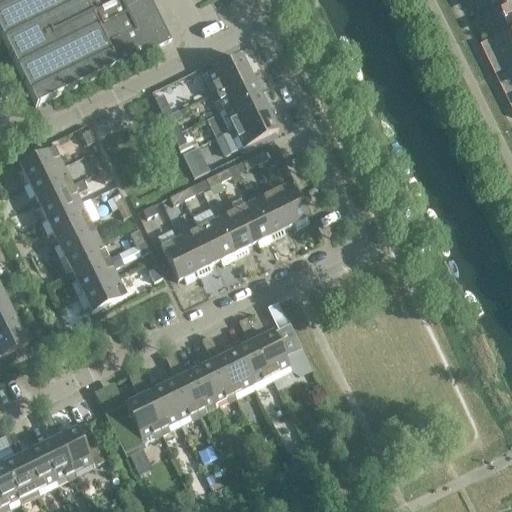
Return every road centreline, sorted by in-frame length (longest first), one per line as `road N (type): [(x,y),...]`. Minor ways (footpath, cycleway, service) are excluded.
road 1 (residential): [(0,425),(347,259),(354,224),(261,32)]
road 2 (residential): [(0,133),(58,128),(261,32)]
